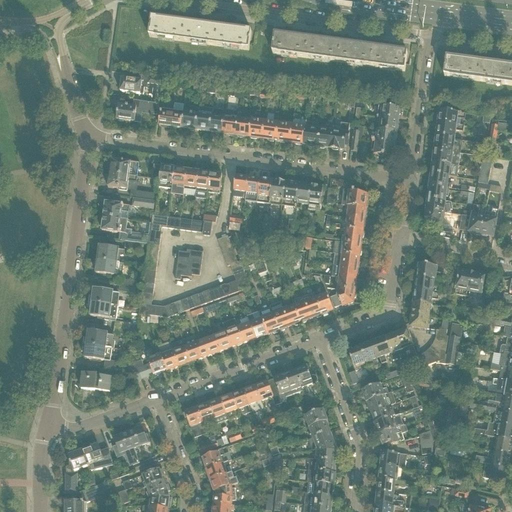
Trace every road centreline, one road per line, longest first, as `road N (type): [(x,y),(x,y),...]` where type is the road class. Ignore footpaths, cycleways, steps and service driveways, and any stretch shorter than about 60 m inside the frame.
road 1 (unclassified): [(408,186),(86,136)]
road 2 (unclassified): [(48,429),(86,136)]
road 3 (unclassified): [(180,0),(429,36)]
road 4 (unclassified): [(155,406),(322,341)]
road 5 (unclassified): [(322,341),(358,455),(354,511)]
road 6 (unclassified): [(408,186),(429,36)]
road 7 (unclassified): [(86,136),(58,36),(63,20),(85,4)]
road 8 (unclassified): [(322,341),(384,315),(400,239)]
